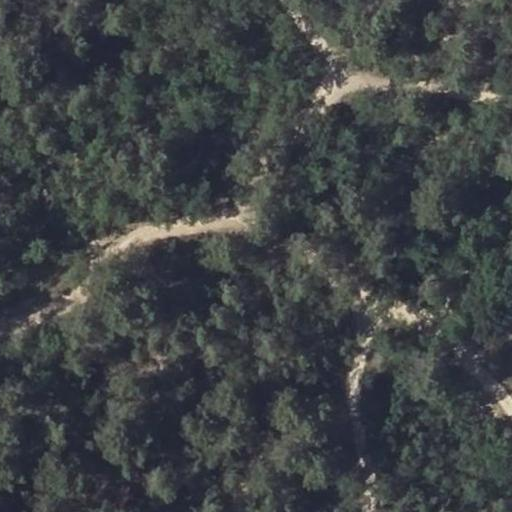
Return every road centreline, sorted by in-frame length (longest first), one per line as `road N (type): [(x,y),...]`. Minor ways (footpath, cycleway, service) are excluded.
road 1 (track): [(0,327),(71,302),(143,234),(234,219),(342,292),(412,316),(439,335),(511,419)]
road 2 (track): [(511,98),(361,80),(323,51),(280,0)]
road 3 (track): [(361,80),(325,98),(263,169),(234,219)]
